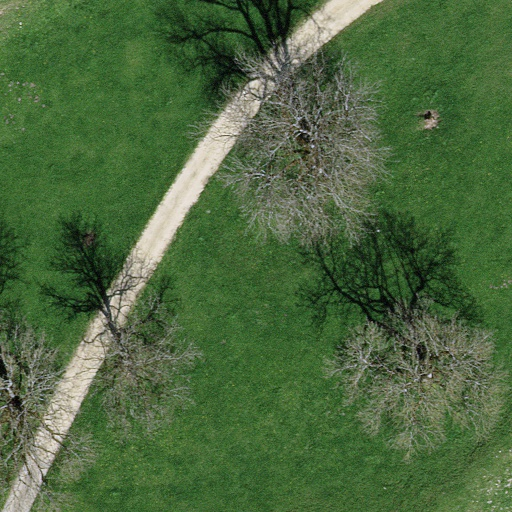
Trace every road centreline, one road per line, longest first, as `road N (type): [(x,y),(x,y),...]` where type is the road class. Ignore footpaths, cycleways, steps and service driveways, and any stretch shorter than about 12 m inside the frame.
road 1 (track): [(355,0),(288,55),(225,129),(101,333)]
road 2 (unclassified): [(101,333),(13,511)]
